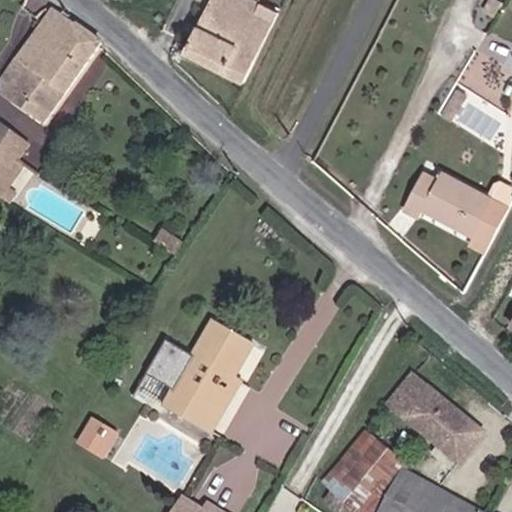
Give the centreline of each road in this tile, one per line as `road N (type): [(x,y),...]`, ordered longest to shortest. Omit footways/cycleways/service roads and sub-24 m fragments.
road 1 (residential): [(76,0),(511,380)]
road 2 (unknown): [(279,176),(377,0)]
